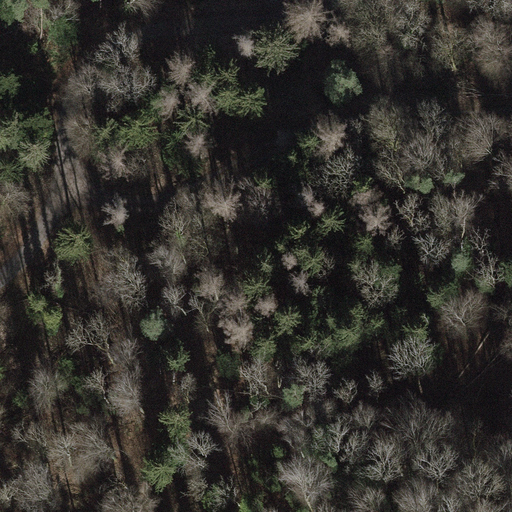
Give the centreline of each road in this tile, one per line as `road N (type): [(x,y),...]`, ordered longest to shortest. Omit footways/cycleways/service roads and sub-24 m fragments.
road 1 (track): [(0,286),(76,201),(45,136),(57,87),(104,48),(174,21),(280,15),(316,0)]
road 2 (track): [(76,201),(154,199),(269,141),(386,112),(511,106)]
